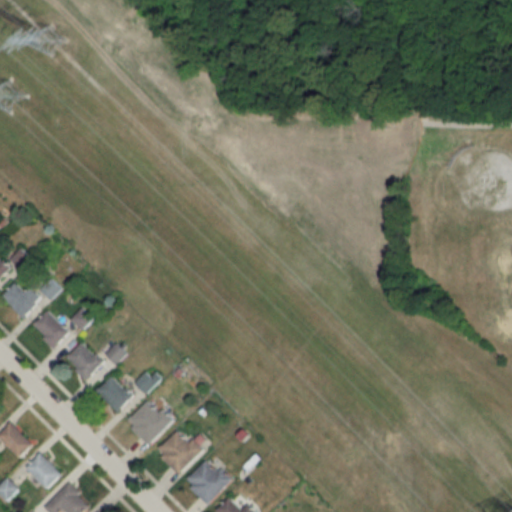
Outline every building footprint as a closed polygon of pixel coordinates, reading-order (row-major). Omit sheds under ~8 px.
[(0,279),(11,269),(0,258),(0,279)] [(24,317),(43,298),(31,286),(26,291),(16,282),(3,296),(24,317)] [(83,329),(94,319),(83,308),(72,318),(83,329)] [(34,325),(55,347),(71,332),(49,310),(34,325)] [(104,362),(83,342),(67,359),(88,379),(104,362)] [(117,362),(126,353),(119,345),(109,353),(117,362)] [(137,382),(147,391),(156,382),(146,372),(137,382)] [(98,390),(118,411),(134,395),(113,375),(98,390)] [(150,444),(175,420),(164,408),(161,411),(149,400),(128,421),(150,444)] [(0,436),(21,457),(34,443),(12,422),(0,433),(0,436)] [(158,451),(181,474),(205,450),(194,439),(191,442),(179,430),(158,451)] [(63,473),(42,452),(27,467),(48,488),(63,473)] [(219,471),(208,460),(187,481),(210,503),(234,479),(223,468),(219,471)] [(63,511),(66,509),(69,511),(83,511),(92,504),(70,482),(47,506),(53,511),(63,511)] [(250,503),(244,509),(231,497),(218,510),(220,511),(258,511),(250,503)]
